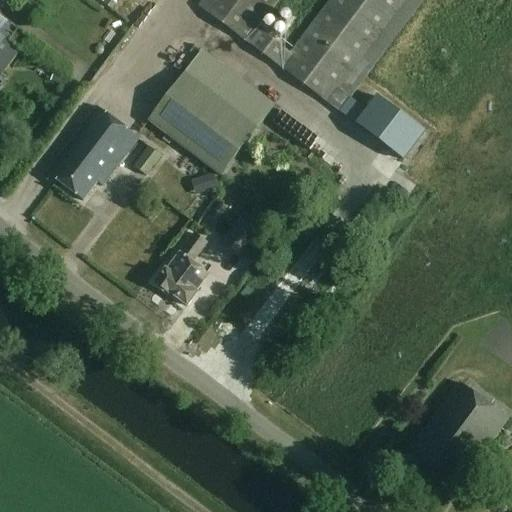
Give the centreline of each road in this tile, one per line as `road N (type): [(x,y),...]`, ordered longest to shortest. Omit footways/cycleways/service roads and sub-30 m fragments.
road 1 (tertiary): [(375,511),(0,228)]
road 2 (track): [(0,359),(204,511)]
